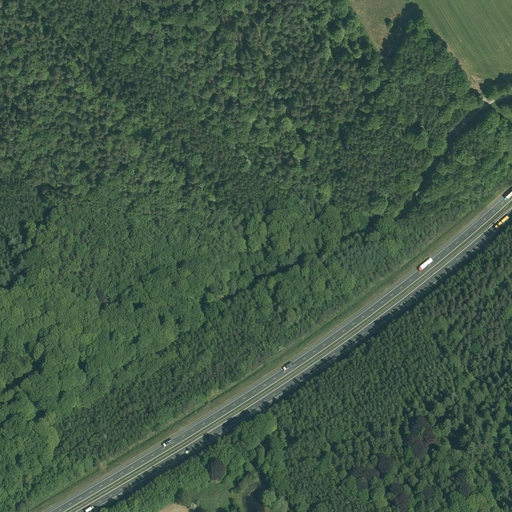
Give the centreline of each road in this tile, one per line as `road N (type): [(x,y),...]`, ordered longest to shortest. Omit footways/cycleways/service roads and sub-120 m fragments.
road 1 (unclassified): [(0,408),(384,225),(412,202),(463,119),(511,91)]
road 2 (motorway): [(511,194),(296,364),(56,511)]
road 3 (motorway): [(83,511),(308,372),(511,212)]
